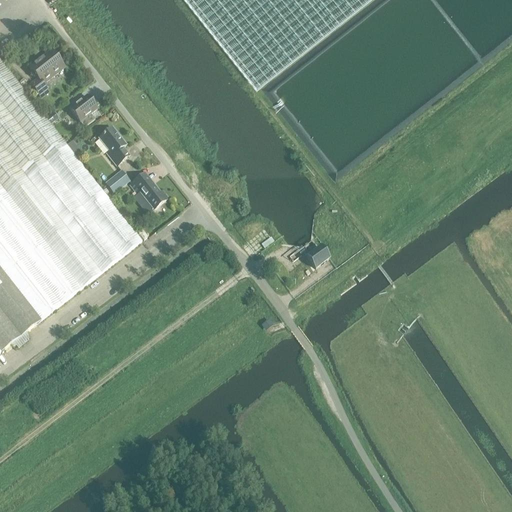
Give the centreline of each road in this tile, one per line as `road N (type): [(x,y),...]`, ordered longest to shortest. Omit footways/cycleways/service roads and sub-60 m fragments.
road 1 (unclassified): [(398,511),(287,319),(35,0)]
road 2 (unknown): [(200,208),(0,374)]
